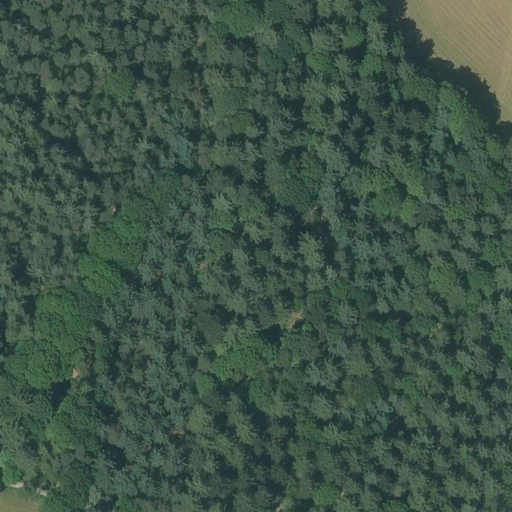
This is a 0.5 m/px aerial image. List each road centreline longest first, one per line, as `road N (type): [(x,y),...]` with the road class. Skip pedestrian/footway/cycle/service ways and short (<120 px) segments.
road 1 (track): [(279,511),(296,187),(290,53),(264,50),(221,0)]
road 2 (track): [(0,412),(238,83)]
road 3 (track): [(0,477),(127,511)]
